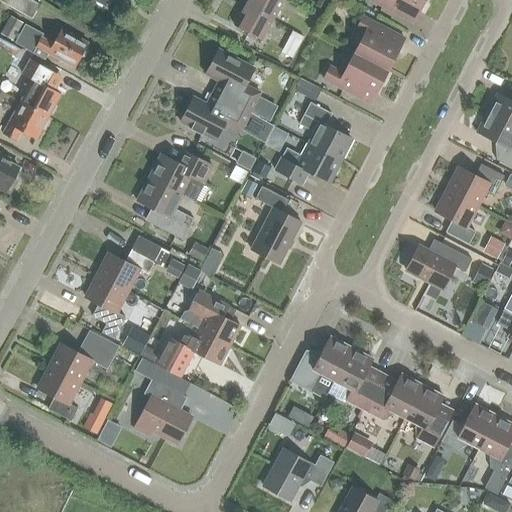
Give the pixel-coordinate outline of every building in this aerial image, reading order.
[(0,0),(0,1),(31,19),(39,4),(31,0),(0,0)] [(272,19),(282,0),(246,0),(245,4),(272,19)] [(330,0),(316,0),(314,5),(324,11),(330,0)] [(345,0),(332,0),(330,4),(340,10),(345,0)] [(412,23),(423,0),(370,0),(371,1),(412,23)] [(261,40),(272,19),(245,4),(233,25),(261,40)] [(22,23),(9,15),(0,31),(0,34),(12,41),(22,23)] [(387,71),(404,38),(362,17),(356,29),(364,33),(353,53),(387,71)] [(74,68),(87,43),(60,28),(52,44),(41,38),(43,34),(24,24),(14,43),(44,60),(48,53),(74,68)] [(292,31),(286,42),(298,48),(304,37),(292,31)] [(260,92),(245,84),(253,68),(218,49),(205,74),(218,81),(212,93),(249,112),(250,111),(257,96),(260,92)] [(369,104),(387,71),(353,53),(343,73),(329,67),(323,79),(369,104)] [(47,117),(60,94),(45,86),(52,73),(39,66),(20,101),(47,117)] [(309,84),(299,79),(293,90),(304,95),(309,84)] [(260,118),(249,112),(212,93),(206,104),(193,97),(180,122),(215,140),(223,125),(238,133),(240,129),(250,135),(260,118)] [(511,101),(497,94),(486,113),(511,126),(511,101)] [(269,121),(277,106),(257,96),(250,111),(269,121)] [(35,139),(47,117),(20,101),(0,137),(13,144),(20,131),(35,139)] [(340,161),(351,139),(325,125),(331,114),(309,103),(298,124),(314,132),(307,144),(340,161)] [(511,126),(486,113),(476,133),(502,146),(495,160),(511,168),(511,126)] [(328,183),(340,161),(307,144),(301,156),(286,148),(274,170),(296,181),(302,169),(328,183)] [(181,195),(181,196),(194,203),(213,165),(181,149),(175,161),(160,154),(148,177),(181,195)] [(240,152),(234,163),(247,170),(253,159),(240,152)] [(0,187),(9,193),(21,170),(6,162),(8,159),(0,154),(0,187)] [(264,178),(270,167),(257,160),(251,172),(264,178)] [(446,190),(476,205),(484,191),(493,196),(504,176),(480,164),(474,175),(458,167),(446,190)] [(174,209),(181,196),(181,195),(148,177),(136,201),(160,213),(154,225),(182,240),(193,219),(174,209)] [(257,184),(247,179),(239,194),(249,199),(257,184)] [(300,222),(287,215),(281,212),(287,200),(261,186),(254,199),(272,208),(250,249),(278,264),(300,222)] [(465,227),(476,205),(446,190),(435,212),(451,220),(445,232),(468,244),(475,231),(465,227)] [(511,235),(511,224),(504,221),(497,233),(510,239),(511,235)] [(147,275),(153,263),(161,267),(169,253),(137,236),(124,262),(108,253),(96,275),(126,291),(137,270),(147,275)] [(504,244),(489,236),(481,252),(496,259),(504,244)] [(464,272),(471,259),(433,240),(427,251),(417,246),(405,270),(443,289),(454,267),(464,272)] [(207,249),(194,242),(187,255),(200,262),(207,249)] [(511,257),(511,253),(506,251),(500,262),(508,266),(511,257)] [(184,266),(171,259),(164,272),(177,279),(184,266)] [(483,289),(493,269),(480,263),(470,282),(483,289)] [(200,271),(187,264),(177,283),(190,291),(200,271)] [(115,313),(126,291),(96,275),(84,298),(97,305),(91,316),(105,324),(101,333),(113,339),(124,317),(115,313)] [(197,328),(229,345),(239,326),(223,317),(228,306),(198,290),(187,310),(182,312),(178,319),(197,329),(197,328)] [(511,291),(502,310),(503,310),(511,314),(511,291)] [(497,309),(482,301),(471,321),(486,329),(497,309)] [(511,340),(511,314),(503,310),(496,324),(510,331),(507,338),(511,340)] [(195,353),(219,365),(229,345),(197,328),(197,329),(192,338),(182,332),(177,342),(166,336),(152,363),(181,379),(195,353)] [(145,344),(127,334),(121,346),(139,355),(145,344)] [(333,381),(351,348),(329,336),(316,361),(304,354),(306,351),(304,350),(289,379),(310,390),(319,373),(333,381)] [(111,342),(105,353),(82,341),(76,353),(60,344),(49,366),(79,382),(90,361),(106,370),(118,346),(111,342)] [(157,352),(145,346),(139,357),(151,363),(157,352)] [(368,367),(372,359),(351,348),(333,381),(344,387),(343,390),(344,400),(362,410),(382,374),(368,367)] [(67,404),(79,382),(49,366),(37,389),(53,397),(47,409),(70,421),(76,409),(67,404)] [(404,418),(421,385),(400,374),(396,381),(382,374),(363,410),(382,420),(390,415),(392,412),(404,418)] [(149,397),(133,428),(149,437),(152,431),(177,444),(191,418),(179,411),(186,397),(183,396),(151,379),(150,380),(143,394),(149,397)] [(421,385),(404,418),(415,424),(414,427),(414,437),(432,447),(444,425),(451,410),(439,404),(443,396),(421,385)] [(478,449),(495,416),(473,404),(462,426),(451,421),(440,443),(455,451),(465,445),(466,443),(478,449)] [(313,416),(306,413),(300,423),(307,427),(313,416)] [(90,414),(82,428),(95,434),(103,420),(93,415),(90,414)] [(511,435),(511,424),(495,416),(478,449),(489,455),(488,457),(488,468),(493,471),(484,488),(496,494),(511,463),(511,452),(505,449),(511,435)] [(338,429),(336,433),(327,428),(323,436),(343,448),(350,436),(338,429)] [(372,442),(353,432),(345,448),(364,458),(372,442)] [(282,449),(261,486),(289,501),(303,477),(319,486),(331,463),(319,456),(313,466),(282,449)] [(408,464),(402,475),(415,482),(420,471),(408,464)] [(427,468),(423,478),(434,484),(438,476),(434,471),(427,468)] [(331,491),(339,489),(341,486),(340,482),(333,478),(329,486),(331,491)] [(511,488),(507,486),(502,496),(511,500),(511,488)] [(383,511),(390,500),(377,494),(374,500),(352,488),(338,511),(383,511)] [(500,498),(487,492),(482,505),(490,508),(497,505),(500,498)]
